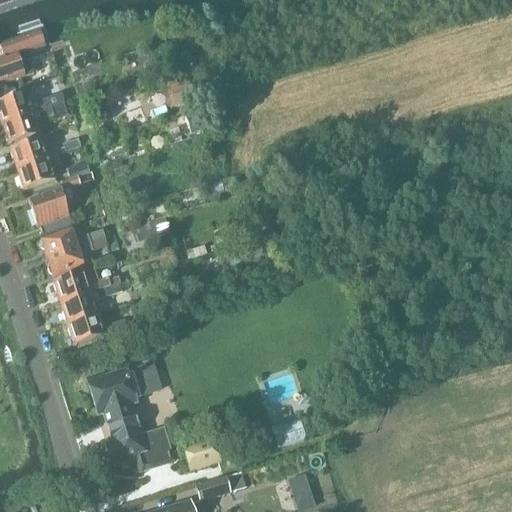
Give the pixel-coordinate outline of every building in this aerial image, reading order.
[(0,52),(3,60),(0,61),(0,86),(24,78),(33,75),(26,54),(44,48),(39,33),(0,46),(0,52)] [(157,48),(163,68),(182,62),(176,42),(157,48)] [(162,89),(168,108),(194,101),(188,81),(162,89)] [(0,118),(2,126),(63,105),(60,96),(28,107),(24,95),(0,102),(0,118)] [(63,105),(2,126),(5,134),(4,137),(6,143),(8,144),(9,146),(38,136),(34,124),(66,113),(63,105)] [(174,118),(181,140),(205,133),(199,111),(174,118)] [(76,139),(61,144),(63,152),(79,147),(76,139)] [(14,162),(17,171),(56,158),(53,148),(43,152),(39,140),(10,150),(11,153),(10,155),(12,161),(14,162)] [(56,158),(17,171),(20,180),(19,182),(21,188),(23,189),(24,192),(53,182),(49,169),(59,166),(56,158)] [(85,167),(71,172),(74,180),(88,175),(85,167)] [(60,193),(62,192),(65,201),(71,199),(69,191),(80,188),(77,179),(57,185),(60,193)] [(219,180),(211,182),(214,192),(222,189),(219,180)] [(39,227),(64,219),(65,218),(57,194),(28,204),(36,229),(39,227)] [(64,219),(39,227),(43,237),(67,229),(64,219)] [(132,231),(136,244),(155,238),(151,225),(132,231)] [(43,251),(46,259),(104,241),(101,233),(83,239),(79,227),(39,240),(40,242),(39,245),(40,250),(43,251)] [(104,241),(46,259),(48,267),(47,270),(48,275),(51,276),(52,279),(92,266),(88,254),(106,249),(104,241)] [(57,295),(60,304),(120,285),(118,278),(107,281),(107,279),(97,282),(94,270),(53,283),(54,286),(53,288),(55,294),(57,295)] [(66,323),(67,326),(96,316),(92,302),(122,292),(120,285),(60,304),(63,313),(62,316),(64,322),(66,323)] [(96,316),(67,326),(68,328),(67,331),(69,337),(71,338),(74,347),(102,338),(105,347),(128,340),(122,322),(100,329),(96,316)] [(161,434),(140,441),(130,407),(135,405),(125,373),(103,380),(102,376),(86,381),(97,417),(107,414),(117,448),(108,451),(112,464),(137,456),(142,470),(169,461),(161,434)] [(271,429),(277,450),(305,442),(299,421),(271,429)] [(182,450),(189,473),(220,463),(213,441),(182,450)] [(306,474),(289,480),(300,511),(317,506),(306,474)] [(240,475),(224,479),(229,495),(244,490),(240,475)] [(194,488),(199,504),(229,495),(224,479),(194,488)] [(192,511),(190,503),(161,511),(192,511)]
